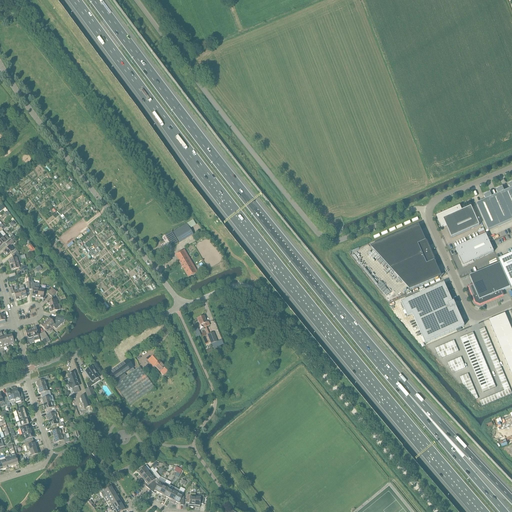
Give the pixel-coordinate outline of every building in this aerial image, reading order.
[(117,86),(115,87),(152,141),(156,139),(158,142),(160,141),(118,78),(114,80),(117,86)] [(511,183),(509,185),(510,189),(505,192),(503,188),(496,191),(498,195),(492,197),(490,193),(484,196),(486,200),(477,204),(489,231),(511,220),(511,183)] [(437,216),(437,217),(442,228),(446,226),(451,238),(479,225),(471,206),(462,211),(460,206),(437,216)] [(187,224),(173,232),(177,239),(191,231),(190,229),(187,224)] [(422,242),(422,241),(415,227),(371,247),(391,269),(431,250),(427,240),(422,242)] [(172,232),(165,236),(172,247),(178,243),(172,233),(172,232)] [(486,234),(456,248),(459,256),(459,257),(463,267),(473,262),(473,261),(494,252),(486,234)] [(7,245),(12,241),(15,238),(13,235),(10,238),(9,239),(6,235),(5,235),(0,239),(0,246),(5,243),(7,245)] [(7,256),(10,254),(10,253),(14,250),(10,246),(14,243),(12,241),(7,245),(8,247),(3,252),(7,256)] [(15,249),(14,250),(10,253),(10,254),(12,256),(13,255),(14,255),(15,258),(8,260),(10,265),(22,262),(20,256),(19,257),(18,253),(17,253),(16,252),(17,251),(15,249)] [(431,263),(436,261),(431,250),(391,269),(410,290),(438,278),(432,264),(431,263)] [(184,251),(175,255),(189,278),(196,273),(193,268),(193,267),(184,251)] [(511,253),(499,260),(511,289),(511,253)] [(22,270),(22,268),(23,267),(22,262),(10,265),(11,271),(19,268),(20,271),(22,270)] [(510,287),(500,264),(470,276),(474,286),(469,288),(475,302),(476,304),(480,306),(482,305),(503,296),(501,291),(510,287)] [(32,283),(31,283),(32,290),(33,290),(32,297),(37,298),(39,288),(40,285),(34,284),(32,282),(32,283)] [(446,288),(444,284),(444,283),(401,302),(408,317),(413,315),(425,343),(465,326),(464,325),(464,326),(462,321),(462,320),(462,321),(460,316),(459,316),(457,312),(458,311),(457,311),(455,307),(456,307),(454,301),(452,302),(450,298),(451,298),(451,297),(450,298),(448,293),(449,293),(448,292),(448,293),(446,288)] [(22,289),(19,290),(21,299),(27,297),(23,286),(22,286),(21,288),(22,289)] [(12,287),(9,288),(11,295),(14,294),(16,301),(21,299),(19,290),(13,291),(12,287)] [(48,307),(58,305),(56,299),(47,302),(48,307)] [(59,304),(58,305),(48,307),(50,313),(60,310),(61,309),(60,305),(59,304)] [(511,330),(505,313),(488,320),(511,376),(511,330)] [(204,316),(197,319),(200,325),(203,324),(204,328),(210,326),(208,322),(206,323),(204,316)] [(49,318),(44,321),(51,329),(53,326),(55,328),(56,329),(63,323),(64,323),(65,319),(63,319),(62,322),(55,320),(54,322),(53,323),(53,322),(49,318)] [(51,329),(44,321),(40,325),(47,332),(51,329)] [(39,340),(39,337),(36,328),(31,329),(33,339),(34,341),(39,340)] [(27,338),(24,339),(26,345),(29,344),(28,340),(33,339),(31,329),(25,331),(27,338)] [(44,331),(42,333),(45,339),(46,341),(47,342),(47,343),(50,342),(48,338),(44,331)] [(217,342),(213,332),(207,335),(211,344),(217,342)] [(12,335),(6,337),(9,346),(14,344),(14,343),(17,342),(16,340),(13,340),(12,335)] [(3,347),(9,346),(6,337),(1,338),(3,347)] [(150,358),(147,361),(153,367),(154,366),(160,372),(165,368),(154,355),(150,358)] [(127,359),(107,374),(115,385),(126,376),(124,374),(130,370),(133,368),(127,359)] [(87,385),(88,388),(88,389),(85,390),(88,397),(94,394),(91,388),(91,386),(100,380),(98,378),(99,377),(97,373),(95,369),(94,370),(92,366),(85,371),(91,381),(88,383),(87,383),(87,384),(87,385)] [(154,388),(139,367),(126,376),(115,385),(130,406),(154,388)] [(75,394),(79,392),(79,391),(78,387),(79,386),(74,373),(67,376),(70,383),(67,384),(69,389),(72,388),(72,389),(73,388),(75,394)] [(38,387),(38,388),(46,386),(44,381),(49,379),(48,376),(39,379),(40,382),(35,383),(36,387),(38,387)] [(509,385),(503,388),(504,390),(507,389),(509,395),(511,393),(510,388),(509,385)] [(39,390),(37,390),(39,394),(41,394),(42,396),(44,396),(50,394),(49,391),(48,391),(46,386),(38,388),(39,390)] [(12,392),(15,401),(15,402),(20,400),(21,402),(24,401),(21,393),(19,393),(17,389),(13,390),(13,392),(12,392)] [(5,398),(7,404),(15,401),(12,392),(11,393),(10,391),(6,392),(7,397),(5,398)] [(42,399),(40,400),(42,404),(43,403),(44,405),(51,402),(54,401),(52,396),(51,396),(50,394),(44,396),(42,396),(42,399)] [(91,406),(86,394),(81,396),(85,408),(91,406)] [(44,406),(43,407),(44,411),(46,410),(47,413),(49,412),(55,410),(55,407),(53,408),(51,402),(44,405),(44,406)] [(16,411),(17,416),(25,414),(24,411),(26,410),(25,408),(16,411)] [(47,415),(45,416),(47,420),(48,420),(49,421),(56,419),(55,413),(56,413),(55,410),(49,412),(47,413),(47,415)] [(28,418),(19,421),(21,426),(21,427),(28,424),(29,424),(28,421),(29,421),(28,418)] [(49,423),(48,423),(49,427),(51,427),(52,429),(64,426),(63,423),(61,423),(59,418),(56,419),(49,421),(49,423)] [(21,426),(19,427),(20,430),(22,435),(31,432),(31,431),(32,430),(31,426),(29,427),(28,424),(21,427),(21,426)] [(53,432),(51,432),(52,437),(53,436),(54,438),(64,434),(63,429),(64,428),(64,426),(52,429),(53,432)] [(31,432),(22,435),(24,443),(33,441),(32,438),(34,437),(33,433),(32,434),(31,432)] [(65,434),(64,434),(54,438),(54,439),(53,439),(54,444),(59,442),(60,445),(70,442),(69,439),(67,439),(65,434)] [(27,452),(29,451),(36,449),(36,447),(37,447),(36,443),(34,443),(33,441),(24,443),(27,452)] [(36,449),(29,451),(30,456),(29,457),(30,460),(38,457),(37,454),(40,454),(38,450),(37,450),(36,449)] [(10,455),(5,457),(8,469),(11,469),(10,467),(13,466),(11,458),(10,455)] [(8,469),(5,457),(0,458),(0,460),(0,462),(3,470),(6,469),(6,470),(8,469)] [(16,467),(19,466),(16,457),(11,458),(13,466),(16,466),(16,467)] [(140,471),(137,473),(140,475),(138,477),(139,478),(150,470),(146,465),(141,469),(140,471)] [(145,482),(153,474),(150,470),(139,478),(140,480),(142,478),(145,482)] [(145,485),(146,487),(150,490),(156,483),(158,479),(153,474),(145,482),(147,484),(145,485)] [(156,483),(150,490),(153,493),(155,494),(156,492),(159,493),(165,483),(158,479),(156,483)] [(163,498),(170,485),(165,482),(165,483),(159,493),(162,495),(161,497),(163,498)] [(103,488),(104,491),(101,493),(102,494),(101,495),(102,497),(103,497),(104,498),(116,490),(115,489),(113,490),(111,487),(110,487),(109,484),(103,488)] [(173,491),(169,498),(172,500),(171,502),(172,503),(179,491),(179,490),(175,487),(173,491)] [(168,488),(163,498),(165,499),(166,497),(169,498),(173,491),(168,488)] [(116,490),(104,498),(106,502),(109,500),(117,496),(115,493),(117,492),(116,490)] [(179,491),(172,503),(174,504),(175,502),(178,503),(179,503),(180,504),(180,505),(183,506),(184,499),(181,499),(183,494),(183,493),(179,491)] [(189,507),(194,507),(195,497),(195,494),(190,493),(190,494),(187,494),(186,502),(189,503),(189,507)] [(200,504),(203,504),(204,496),(198,495),(198,498),(195,497),(194,507),(200,508),(200,504)] [(109,500),(106,502),(109,507),(121,500),(120,498),(118,499),(117,496),(109,500)] [(121,500),(109,507),(112,511),(115,510),(122,505),(120,502),(122,501),(121,500)]
